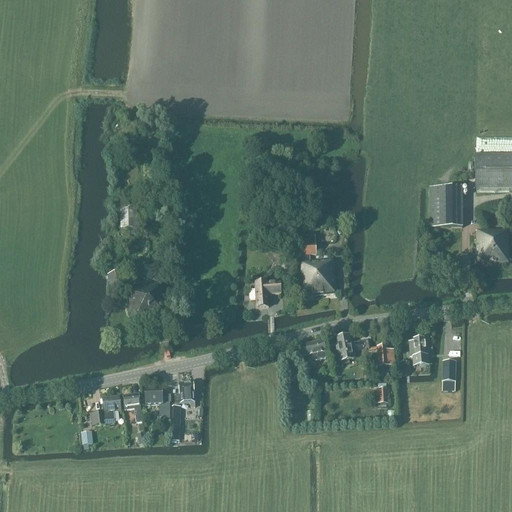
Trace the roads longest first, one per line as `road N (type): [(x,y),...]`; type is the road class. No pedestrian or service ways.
road 1 (tertiary): [(0,402),(214,361),(353,324),(511,306)]
road 2 (track): [(511,202),(468,203),(468,309)]
